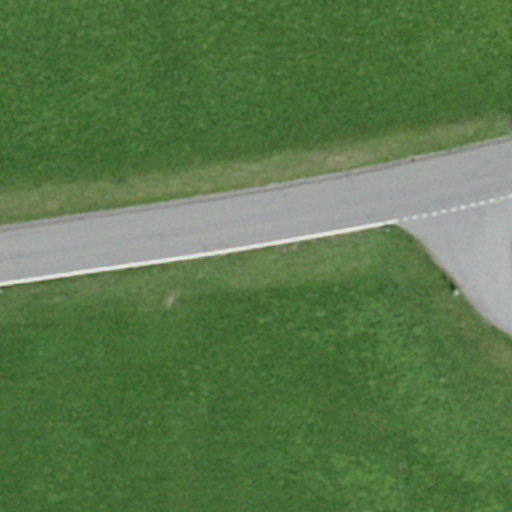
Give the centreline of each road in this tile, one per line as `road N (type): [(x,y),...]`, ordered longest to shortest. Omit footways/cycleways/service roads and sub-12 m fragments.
road 1 (tertiary): [(0,261),(449,186)]
road 2 (unclassified): [(449,186),(490,280),(511,308)]
